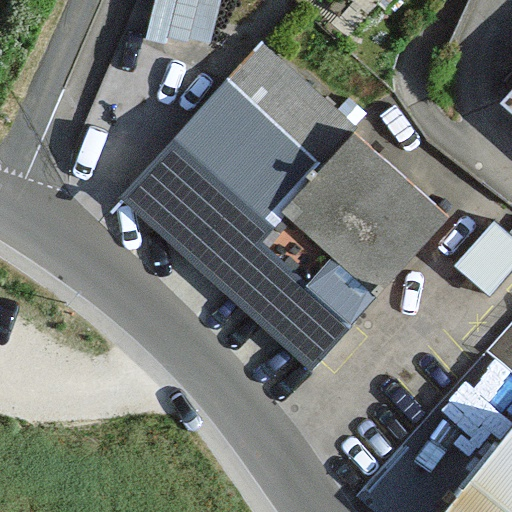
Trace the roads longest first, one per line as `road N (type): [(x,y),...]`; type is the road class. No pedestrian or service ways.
road 1 (residential): [(14,214),(102,273),(161,328),(236,411),(307,511)]
road 2 (unknown): [(102,273),(214,116),(298,26)]
road 3 (unknown): [(296,496),(464,318)]
road 4 (residential): [(94,0),(14,214)]
